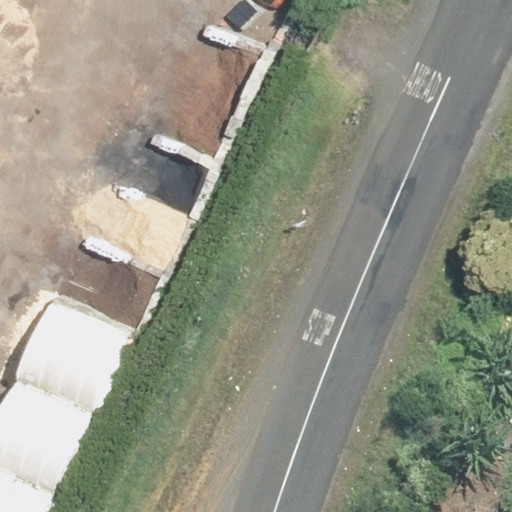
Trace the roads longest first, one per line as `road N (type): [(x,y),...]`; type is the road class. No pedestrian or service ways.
road 1 (unclassified): [(232,511),(422,0)]
road 2 (track): [(270,405),(205,511)]
